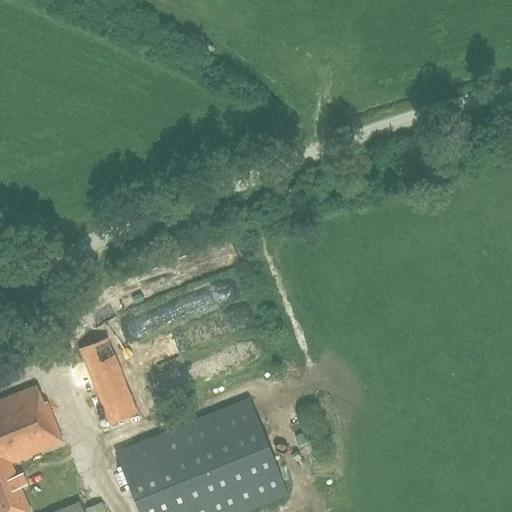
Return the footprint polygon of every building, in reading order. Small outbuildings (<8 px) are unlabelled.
[(109,423),(136,412),(107,338),(79,349),(109,423)] [(42,403),(35,385),(0,399),(0,496),(6,511),(8,511),(23,506),(10,474),(12,473),(8,463),(62,442),(46,401),(42,403)] [(139,511),(243,511),(287,495),(248,399),(115,452),(139,511)] [(82,511),(82,510),(78,500),(49,511),(82,511)] [(104,511),(101,503),(85,509),(86,511),(104,511)]
